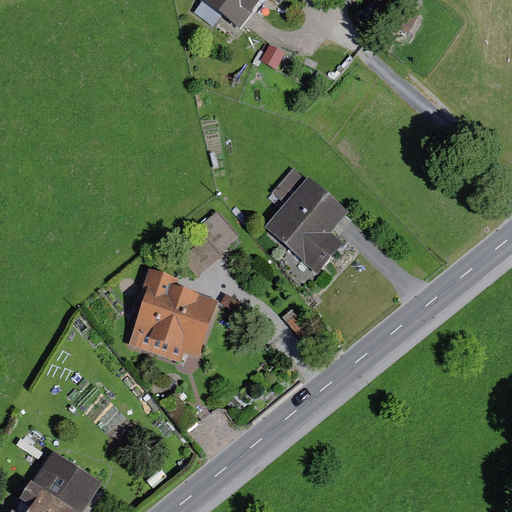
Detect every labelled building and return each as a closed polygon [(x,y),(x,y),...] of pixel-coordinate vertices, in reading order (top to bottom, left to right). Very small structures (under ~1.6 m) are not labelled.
[(269,0),(209,0),(209,1),(247,30),(253,22),(269,0)] [(276,184),(285,192),(305,168),(296,160),(276,184)] [(353,215),(313,185),(274,236),(313,267),(353,215)] [(198,264),(242,232),(226,210),(181,242),(198,264)] [(179,284),(149,274),(126,349),(179,366),(183,354),(198,359),(216,305),(176,292),(179,284)] [(301,313),(287,325),(301,343),(316,331),(301,313)] [(174,398),(162,407),(182,434),(187,429),(194,424),(174,398)] [(84,511),(102,485),(59,458),(23,511),(84,511)]
